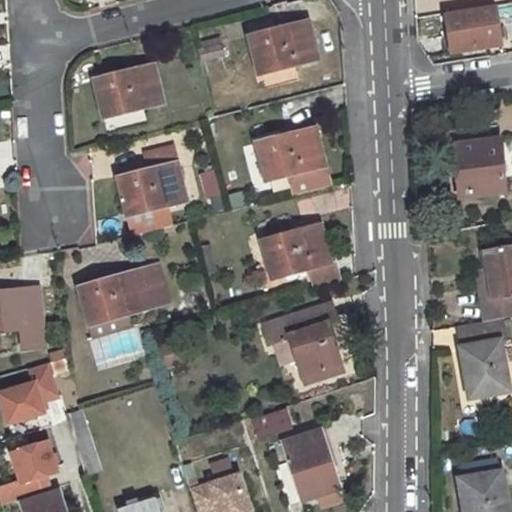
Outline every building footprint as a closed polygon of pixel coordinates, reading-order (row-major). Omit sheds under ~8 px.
[(475,50),(474,45),(501,42),(496,8),(447,15),(452,53),(475,50)] [(293,27),(252,37),(262,75),(320,60),(310,21),(307,22),(306,16),(292,20),(293,27)] [(223,44),(198,51),(201,63),(226,57),(223,44)] [(153,65),(93,81),(104,119),(163,104),(153,65)] [(316,128),(258,143),(268,181),(326,166),(316,128)] [(505,192),(500,139),(455,144),(460,196),(505,192)] [(177,163),(118,179),(129,218),(187,201),(177,163)] [(321,225),(263,242),(274,280),(301,272),(332,263),(321,225)] [(511,245),(482,251),(486,269),(489,282),(477,285),(484,321),(495,319),(511,316),(511,245)] [(332,263),(301,272),(306,289),(337,280),(332,263)] [(486,269),(474,272),(477,285),(489,282),(486,269)] [(139,272),(80,289),(91,326),(129,316),(170,304),(160,270),(140,276),(139,272)] [(24,289),(0,292),(0,332),(20,330),(23,349),(46,347),(39,290),(25,292),(24,289)] [(334,342),(329,326),(338,323),(332,305),(265,326),(271,343),(276,341),(291,337),(298,360),(307,385),(344,373),(334,342)] [(129,316),(91,326),(95,341),(132,329),(129,316)] [(484,321),(458,326),(464,364),(462,364),(468,397),(508,390),(495,319),(484,321)] [(338,323),(329,326),(334,342),(343,340),(338,323)] [(291,337),(276,341),(283,364),(298,360),(291,337)] [(34,385),(0,395),(0,396),(9,425),(45,414),(41,403),(60,397),(50,364),(30,370),(34,385)] [(4,389),(29,381),(25,371),(1,378),(4,389)] [(286,410),(253,420),(257,433),(281,426),(281,428),(291,425),(286,410)] [(81,416),(68,420),(85,474),(99,470),(81,416)] [(321,431),(285,443),(304,501),(341,489),(321,431)] [(20,484),(0,490),(0,501),(2,507),(40,495),(35,480),(56,474),(47,444),(12,455),(20,484)] [(464,497),(461,497),(464,511),(508,511),(501,472),(461,479),(464,497)] [(250,511),(238,476),(191,491),(197,511),(250,511)] [(64,511),(58,492),(21,503),(24,511),(64,511)] [(159,511),(156,500),(119,511),(118,511),(159,511)]
